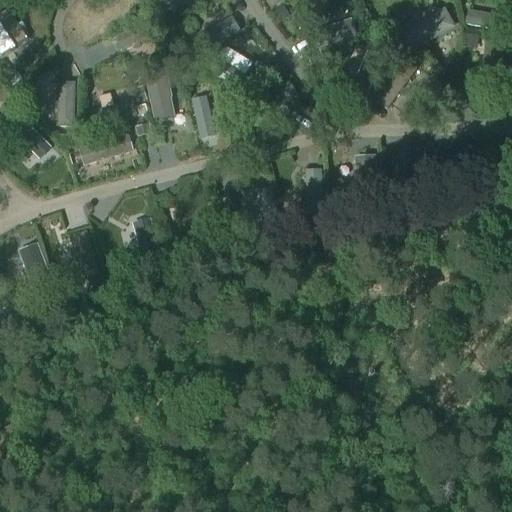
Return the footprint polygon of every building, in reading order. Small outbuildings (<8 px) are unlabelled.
[(280,9),(271,14),(278,24),(286,19),(280,9)] [(8,11),(0,15),(0,57),(1,58),(10,52),(10,53),(16,50),(15,49),(27,41),(8,11)] [(464,36),(463,48),(475,49),(476,37),(464,36)] [(316,53),(307,57),(311,68),(321,64),(316,53)] [(14,69),(4,77),(12,87),(21,79),(14,69)] [(20,86),(13,94),(21,102),(28,95),(20,86)] [(142,87),(134,90),(138,103),(146,101),(142,87)] [(8,104),(0,112),(0,113),(5,119),(14,110),(8,104)] [(145,106),(134,109),(136,117),(147,114),(145,106)] [(149,125),(135,128),(138,137),(151,134),(149,125)] [(508,137),(496,139),(498,149),(510,147),(508,137)] [(396,203),(387,204),(388,218),(397,217),(396,203)] [(47,319),(34,324),(38,334),(51,329),(47,319)]
